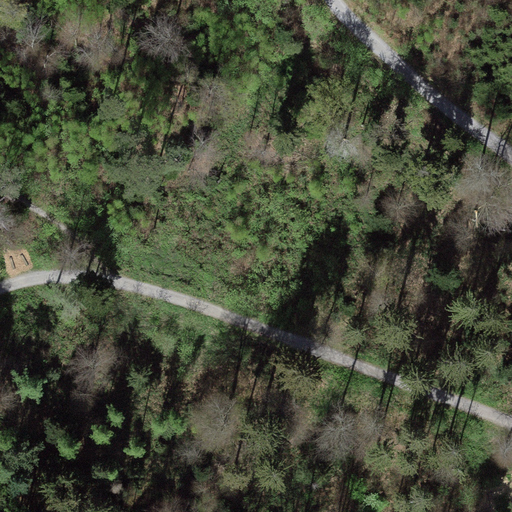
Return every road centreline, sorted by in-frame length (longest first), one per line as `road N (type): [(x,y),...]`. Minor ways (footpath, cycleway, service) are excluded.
road 1 (track): [(124,284),(511,421)]
road 2 (track): [(511,156),(390,58),(333,0)]
road 3 (track): [(0,288),(56,275),(124,284)]
